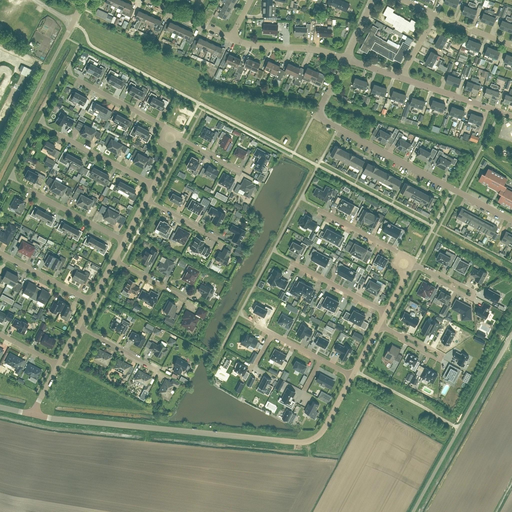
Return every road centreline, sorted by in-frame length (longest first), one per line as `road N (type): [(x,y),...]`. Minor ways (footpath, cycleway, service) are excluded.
road 1 (residential): [(33,414),(302,442),(322,431),(351,375)]
road 2 (residential): [(511,220),(315,115),(346,59)]
road 3 (unclassified): [(413,511),(511,333)]
road 4 (residential): [(0,160),(83,0)]
